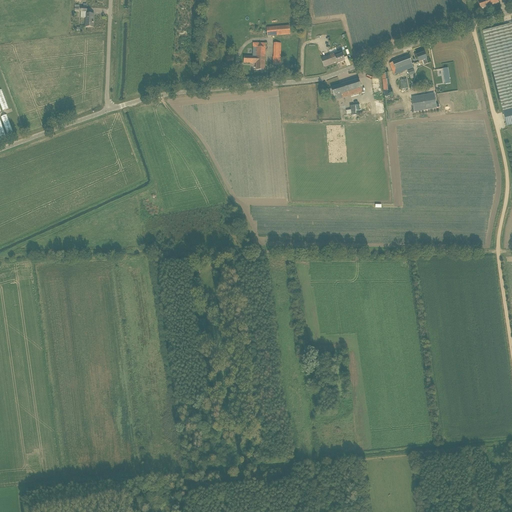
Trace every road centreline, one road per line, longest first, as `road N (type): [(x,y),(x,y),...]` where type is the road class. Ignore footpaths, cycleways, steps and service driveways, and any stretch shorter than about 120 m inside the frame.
road 1 (track): [(511,444),(32,490)]
road 2 (unclassified): [(109,109),(160,95),(318,79),(511,13)]
road 3 (track): [(0,259),(260,254)]
road 4 (track): [(464,0),(507,173),(498,252)]
road 5 (track): [(260,254),(498,252)]
road 6 (track): [(160,95),(208,155),(260,254)]
